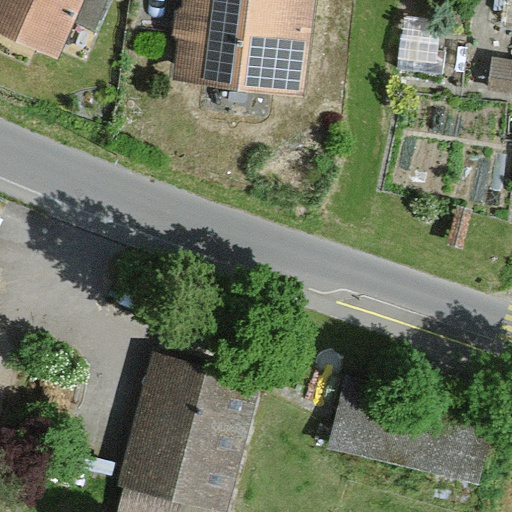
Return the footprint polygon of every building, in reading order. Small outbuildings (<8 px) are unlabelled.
[(72,0),(0,0),(0,12),(56,37),(72,0)] [(305,0),(189,0),(182,64),(297,76),(305,0)] [(0,330),(19,205),(0,202),(0,330)] [(131,486),(236,511),(242,511),(275,383),(164,356),(131,486)] [(331,438),(488,459),(496,401),(339,380),(331,438)]
